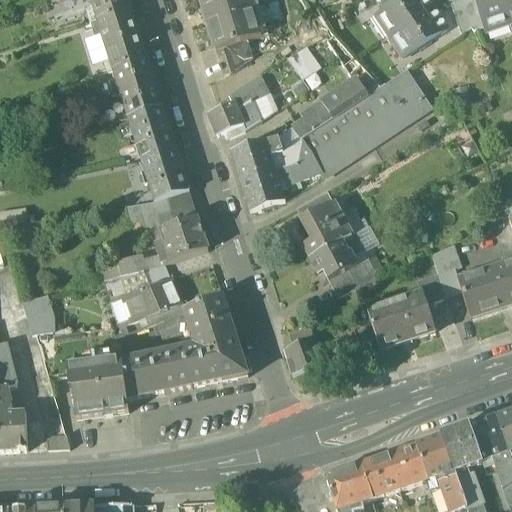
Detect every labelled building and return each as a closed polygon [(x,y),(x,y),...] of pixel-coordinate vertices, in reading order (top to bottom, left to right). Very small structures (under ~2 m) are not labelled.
[(90,0),(94,10),(98,23),(131,13),(127,0),(90,0)] [(199,0),(216,55),(224,53),(248,45),(262,41),(249,0),(199,0)] [(404,0),(384,14),(377,18),(391,39),(435,10),(428,0),(404,0)] [(378,0),(384,14),(404,0),(378,0)] [(484,30),(473,0),(462,4),(471,30),(472,30),(474,34),(484,30)] [(500,0),(473,0),(484,30),(485,33),(509,25),(500,0)] [(511,0),(500,0),(509,25),(511,24),(511,0)] [(462,4),(451,8),(461,37),(471,30),(462,4)] [(94,10),(86,12),(91,26),(94,25),(98,23),(94,10)] [(435,10),(391,39),(405,61),(446,33),(441,24),(443,22),(435,10)] [(131,13),(98,23),(101,33),(106,48),(139,38),(131,13)] [(139,38),(106,48),(110,63),(114,73),(147,63),(139,38)] [(248,45),(224,53),(231,77),(254,62),(248,45)] [(306,51),(288,62),(303,83),(320,71),(306,51)] [(110,63),(105,65),(108,75),(114,73),(110,63)] [(147,63),(114,73),(129,122),(162,110),(147,63)] [(283,156),(270,160),(274,175),(277,183),(284,181),(287,191),(320,178),(322,182),(429,112),(405,76),(368,100),(355,82),(322,105),(324,108),(292,130),(294,132),(302,144),(283,156)] [(259,79),(229,99),(233,106),(209,117),(218,139),(243,129),(244,134),(245,135),(261,125),(253,105),(269,98),(259,79)] [(162,110),(129,122),(142,164),(175,152),(162,110)] [(294,132),(279,142),(283,156),(302,144),(294,132)] [(279,142),(265,146),(270,160),(283,156),(279,142)] [(265,146),(231,156),(241,185),(274,175),(270,160),(265,146)] [(175,152),(142,164),(155,205),(163,203),(189,195),(175,152)] [(274,175),(241,185),(250,215),(284,205),(277,183),(274,175)] [(189,195),(163,203),(171,230),(197,222),(189,195)] [(327,195),(300,210),(306,221),(333,207),(327,195)] [(163,203),(155,205),(138,208),(148,239),(159,236),(159,234),(171,230),(163,203)] [(306,221),(302,224),(313,244),(303,249),(310,262),(341,245),(351,240),(340,219),(334,209),(333,207),(306,221)] [(339,209),(335,208),(334,209),(340,219),(341,218),(343,215),(339,209)] [(171,230),(159,234),(159,236),(162,246),(155,248),(159,259),(162,270),(165,270),(208,255),(197,222),(171,230)] [(341,245),(310,262),(319,279),(324,276),(328,284),(358,270),(357,269),(350,256),(348,257),(341,245)] [(462,270),(453,248),(432,259),(438,278),(462,270)] [(110,251),(99,254),(102,269),(113,266),(110,251)] [(141,259),(117,265),(120,280),(122,280),(144,275),(162,270),(159,259),(143,263),(141,259)] [(358,270),(328,284),(337,302),(378,283),(368,264),(357,269),(358,270)] [(113,266),(102,269),(106,285),(120,280),(117,265),(113,266)] [(511,267),(459,285),(458,285),(462,296),(471,324),(511,310),(511,267)] [(162,270),(144,275),(148,285),(168,278),(165,270),(162,270)] [(459,285),(455,273),(438,278),(446,301),(462,296),(458,285),(459,285)] [(144,275),(122,280),(127,292),(148,285),(144,275)] [(438,278),(416,286),(420,297),(421,297),(425,308),(446,301),(438,278)] [(171,285),(150,292),(162,316),(182,309),(171,285)] [(150,292),(129,299),(138,325),(162,316),(150,292)] [(420,297),(368,314),(381,353),(434,335),(425,308),(421,297),(420,297)] [(45,300),(22,306),(33,339),(53,335),(50,321),(52,321),(45,300)] [(193,350),(122,364),(128,404),(247,380),(222,300),(183,315),(193,350)] [(353,334),(324,349),(327,354),(318,358),(321,366),(360,347),(353,334)] [(313,341),(284,356),(292,380),(321,366),(318,358),(313,341)] [(5,347),(0,348),(0,392),(7,391),(16,389),(5,347)] [(117,365),(67,371),(68,379),(71,396),(74,396),(77,422),(129,415),(128,404),(122,364),(117,365)] [(7,391),(0,392),(0,416),(7,417),(11,408),(8,395),(7,391)] [(511,415),(497,421),(509,456),(511,455),(511,415)] [(7,417),(0,416),(0,449),(0,455),(27,454),(25,416),(7,417)] [(497,421),(469,430),(481,466),(500,460),(509,456),(497,421)] [(469,430),(442,439),(454,475),(456,479),(466,475),(482,469),(481,466),(469,430)] [(442,439),(410,450),(422,486),(428,484),(429,484),(445,479),(454,475),(442,439)] [(410,450),(387,458),(399,494),(422,486),(410,450)] [(511,466),(509,456),(500,460),(501,464),(497,465),(495,468),(509,511),(510,511),(511,511),(511,466)] [(399,494),(387,458),(360,467),(372,503),(399,494)] [(360,467),(332,476),(327,485),(336,511),(363,511),(361,507),(372,503),(360,467)] [(454,475),(445,479),(446,484),(441,485),(442,489),(449,511),(467,511),(456,479),(454,475)] [(477,511),(484,510),(474,481),(471,479),(468,480),(466,475),(456,479),(467,511),(477,511)] [(445,479),(429,484),(432,493),(442,489),(441,485),(446,484),(445,479)]
